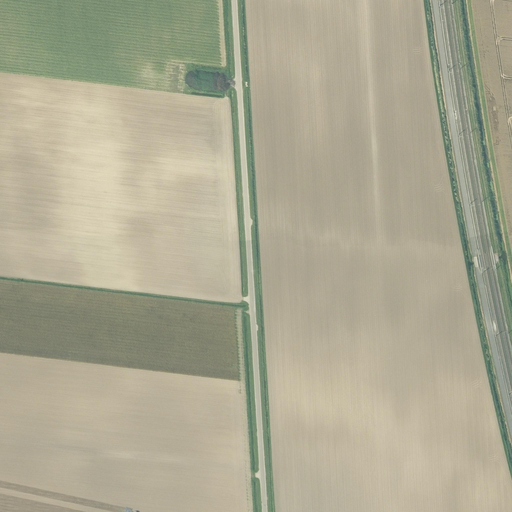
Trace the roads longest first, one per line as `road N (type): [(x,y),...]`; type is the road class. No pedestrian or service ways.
road 1 (unclassified): [(233,0),(264,511)]
road 2 (track): [(511,268),(468,0)]
road 3 (track): [(454,0),(495,253)]
